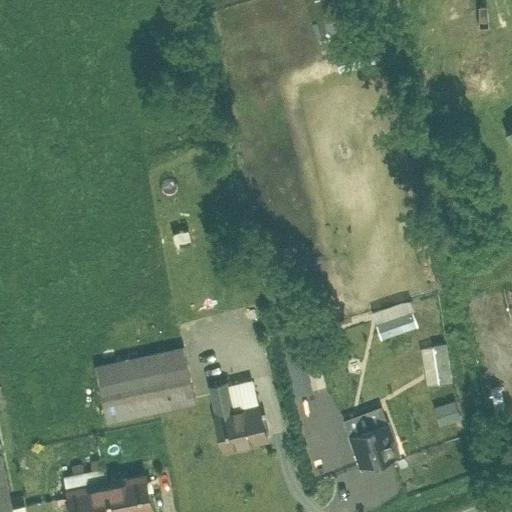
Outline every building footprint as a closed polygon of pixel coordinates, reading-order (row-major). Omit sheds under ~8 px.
[(348,54),(350,53),(348,39),(331,41),(335,65),(349,63),(348,54)] [(414,324),(408,298),(371,308),(377,334),(414,324)] [(447,342),(421,343),(423,381),(449,379),(447,342)] [(304,353),(286,354),(289,392),(306,391),(304,353)] [(189,354),(103,371),(113,421),(199,404),(189,354)] [(235,385),(215,389),(230,462),(275,452),(267,412),(242,417),(235,385)] [(380,416),(343,431),(358,467),(395,452),(380,416)] [(0,511),(16,511),(0,445),(0,511)] [(159,511),(152,479),(73,496),(76,511),(159,511)]
